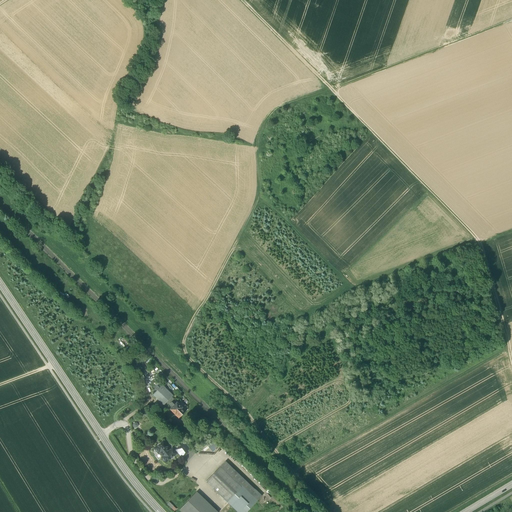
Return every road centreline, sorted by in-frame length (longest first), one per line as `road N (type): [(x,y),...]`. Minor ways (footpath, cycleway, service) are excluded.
road 1 (track): [(511,361),(479,241),(332,89),(270,114),(257,149),(259,193),(198,313)]
road 2 (track): [(242,0),(332,89),(511,21)]
road 3 (secondary): [(160,511),(0,283)]
road 4 (track): [(259,191),(362,287),(479,241)]
road 5 (track): [(329,511),(186,354),(198,313)]
road 6 (track): [(292,471),(508,345)]
road 7 (track): [(249,238),(316,308),(248,416)]
